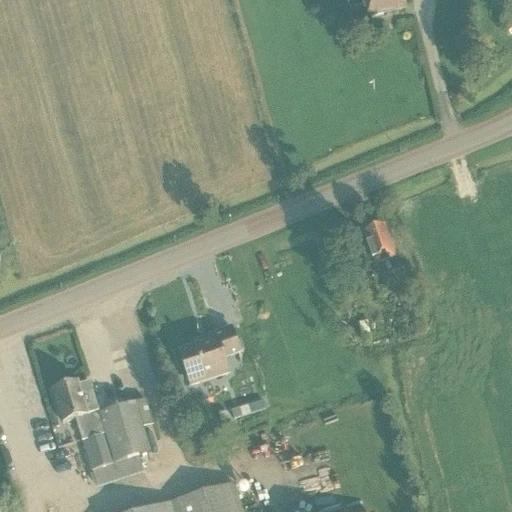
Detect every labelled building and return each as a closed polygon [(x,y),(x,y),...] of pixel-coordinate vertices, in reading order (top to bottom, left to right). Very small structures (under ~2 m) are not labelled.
[(363,0),(367,17),(405,9),(402,0),(363,0)] [(325,6),(320,3),(314,4),(311,8),(312,14),(316,17),(322,17),(325,13),(325,6)] [(396,259),(384,226),(363,233),(374,265),(380,264),(384,275),(399,270),(396,259)] [(223,358),(237,353),(229,328),(209,335),(211,340),(181,350),(192,385),(228,373),(223,358)] [(80,390),(78,383),(53,391),(63,425),(76,421),(83,443),(92,472),(91,472),(96,488),(144,473),(139,458),(160,452),(145,402),(99,416),(91,387),(80,390)] [(241,511),(233,485),(143,511),(241,511)]
